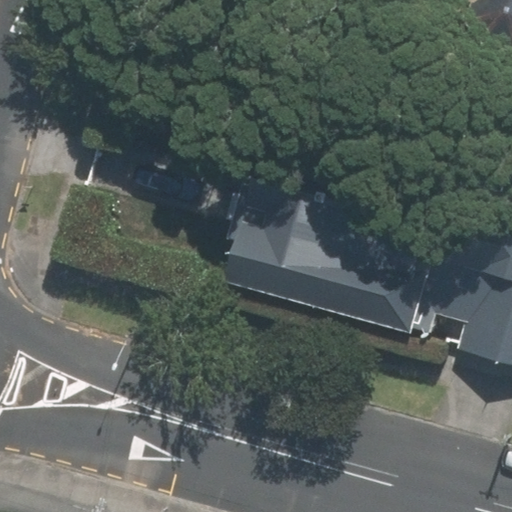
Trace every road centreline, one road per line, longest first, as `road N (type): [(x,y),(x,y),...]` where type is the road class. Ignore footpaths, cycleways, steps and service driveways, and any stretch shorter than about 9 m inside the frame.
road 1 (residential): [(0,301),(258,443)]
road 2 (residential): [(258,443),(0,429)]
road 3 (residential): [(502,511),(258,443)]
